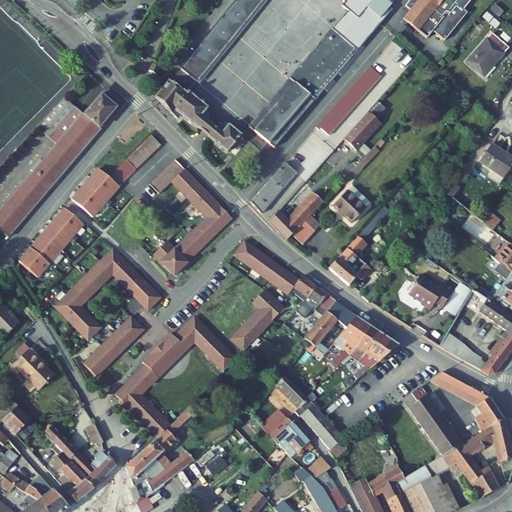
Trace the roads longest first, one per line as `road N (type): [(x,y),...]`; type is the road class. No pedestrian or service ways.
road 1 (residential): [(28,0),(254,220)]
road 2 (residential): [(254,220),(380,322),(511,395)]
